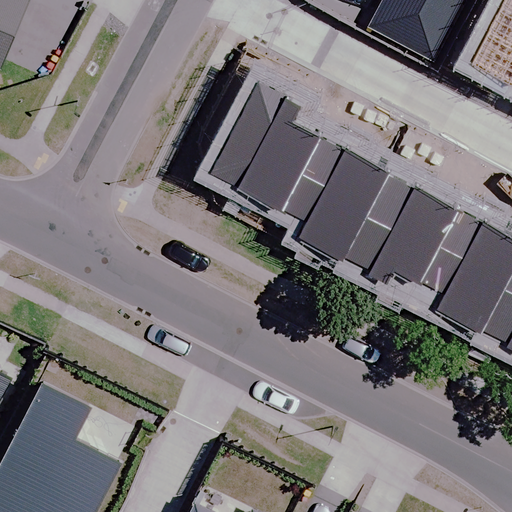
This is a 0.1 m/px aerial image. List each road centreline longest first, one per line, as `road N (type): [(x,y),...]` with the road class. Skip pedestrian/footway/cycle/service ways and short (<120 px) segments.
road 1 (residential): [(511,469),(247,338)]
road 2 (residential): [(45,227),(167,0)]
road 3 (residential): [(247,338),(45,227)]
road 4 (residential): [(154,511),(247,338)]
